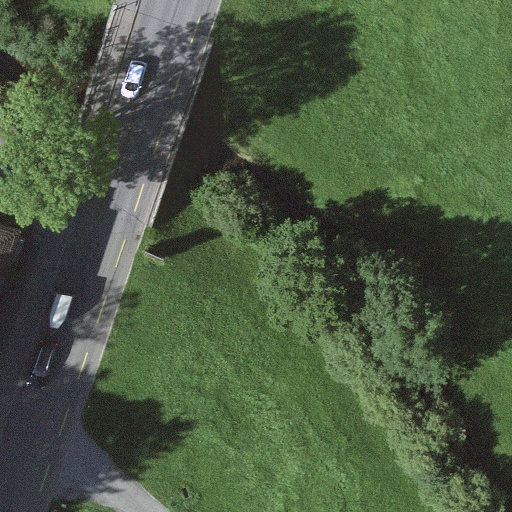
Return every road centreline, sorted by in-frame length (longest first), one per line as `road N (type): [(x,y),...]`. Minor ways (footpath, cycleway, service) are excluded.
road 1 (secondary): [(9,511),(180,0)]
road 2 (track): [(106,229),(51,205),(0,152)]
road 3 (track): [(135,511),(32,446)]
